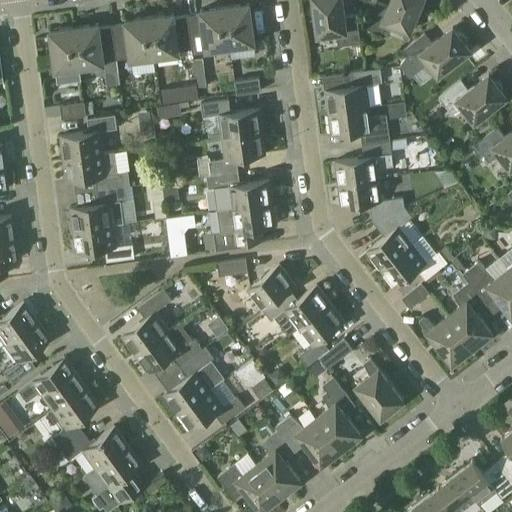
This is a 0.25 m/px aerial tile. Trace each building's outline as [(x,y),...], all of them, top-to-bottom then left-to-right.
[(361,41),(357,14),(344,15),(342,0),(313,0),(318,34),(336,31),(339,44),(361,41)] [(367,27),(387,35),(394,24),(410,30),(422,0),(391,0),(389,6),(377,1),(367,27)] [(255,43),(249,3),(225,6),(230,46),(255,43)] [(201,13),(187,15),(191,48),(192,52),(207,51),(207,49),(230,46),(225,6),(201,10),(201,13)] [(174,13),(150,16),(155,56),(180,53),(179,50),(191,48),(187,15),(175,16),(174,13)] [(125,20),(126,23),(113,25),(117,58),(130,56),(131,59),(155,56),(150,16),(125,20)] [(99,27),(99,23),(75,27),(80,66),(104,63),(104,60),(117,58),(113,25),(99,27)] [(57,81),(81,78),(80,66),(75,27),(50,30),(55,70),(57,81)] [(470,49),(453,27),(433,42),(425,32),(403,49),(416,66),(428,60),(439,73),(470,49)] [(212,84),(207,57),(195,59),(199,86),(212,84)] [(326,88),(329,111),(369,105),(366,83),(383,81),(381,68),(353,71),(355,84),(326,88)] [(506,96),(489,74),(469,89),(461,78),(439,96),(452,113),(464,106),(475,120),(506,96)] [(235,80),(237,93),(261,90),(260,76),(235,80)] [(180,98),(197,97),(196,83),(160,85),(162,113),(181,113),(180,98)] [(201,103),(203,116),(219,113),(223,136),(263,130),(260,108),(231,112),(229,99),(201,103)] [(85,100),(60,104),(62,117),(87,114),(85,100)] [(371,116),(369,105),(329,111),(332,134),(361,130),(363,143),(390,139),(388,126),(387,114),(371,116)] [(89,131),(61,135),(64,158),(104,152),(104,151),(101,130),(117,128),(115,114),(88,118),(89,131)] [(484,153),(489,160),(500,153),(511,167),(511,166),(511,130),(506,136),(498,125),(472,145),(481,156),(484,153)] [(226,158),(210,160),(212,173),(239,170),(237,157),(266,153),(263,130),(223,136),(226,158)] [(364,156),(335,160),(338,182),(379,177),(377,167),(394,165),(390,139),(363,143),(364,156)] [(64,158),(67,180),(96,176),(97,189),(125,185),(130,185),(128,170),(118,171),(115,150),(104,151),(104,152),(64,158)] [(208,174),(209,188),(230,185),(232,206),(232,207),(272,202),(269,179),(240,183),(239,170),(212,173),(208,174)] [(382,199),(379,177),(338,182),(341,205),(370,201),(373,220),(405,206),(403,196),(382,199)] [(99,202),(70,206),(73,229),(114,223),(124,222),(121,200),(127,199),(125,185),(97,189),(99,202)] [(246,228),(275,224),(272,202),(232,207),(232,206),(217,208),(220,232),(215,232),(216,245),(248,241),(246,228)] [(385,236),(367,250),(381,268),(413,243),(399,225),(412,215),(405,206),(373,220),(385,236)] [(187,254),(188,227),(195,227),(196,213),(171,212),(170,253),(187,254)] [(0,215),(0,237),(14,235),(11,214),(0,215)] [(133,243),(117,245),(114,223),(73,229),(76,251),(105,248),(107,261),(135,257),(133,243)] [(0,261),(17,260),(14,235),(0,237),(0,261)] [(426,261),(413,243),(381,268),(395,286),(418,268),(426,279),(448,261),(439,251),(426,261)] [(248,271),(246,258),(218,262),(219,275),(248,271)] [(280,263),(247,288),(272,320),(285,309),(294,302),(286,291),(296,284),(280,263)] [(496,278),(485,268),(469,280),(487,302),(497,294),(511,313),(511,273),(508,268),(496,278)] [(454,292),(461,305),(448,315),(472,346),(492,330),(476,311),(487,302),(469,280),(454,292)] [(402,296),(410,306),(430,291),(422,281),(402,296)] [(317,284),(294,302),(285,309),(299,327),(331,302),(317,284)] [(145,317),(122,334),(135,353),(168,329),(155,311),(172,299),(164,288),(138,307),(145,317)] [(0,337),(4,343),(36,319),(23,300),(0,317),(0,337)] [(345,320),(331,302),(299,327),(312,345),(299,355),(308,366),(319,357),(330,348),(322,338),(345,320)] [(420,319),(452,361),(472,346),(448,315),(436,325),(425,315),(420,319)] [(26,354),(50,337),(36,319),(4,343),(16,361),(3,370),(12,382),(34,365),(26,354)] [(168,329),(135,353),(149,371),(172,354),(180,365),(203,348),(194,337),(193,338),(180,321),(168,329)] [(345,337),(330,348),(319,357),(327,367),(331,365),(353,348),(345,337)] [(178,411),(211,387),(197,369),(214,357),(206,346),(203,348),(180,365),(188,375),(164,393),(178,411)] [(52,409),(85,385),(63,356),(17,389),(26,401),(39,391),(52,409)] [(249,383),(264,375),(255,357),(239,366),(249,383)] [(357,384),(381,416),(403,399),(371,357),(364,362),(371,374),(357,384)] [(328,408),(317,416),(341,447),(361,432),(345,412),(356,404),(334,375),(323,384),(328,390),(321,395),(328,408)] [(83,431),(75,421),(99,404),(85,385),(52,409),(65,427),(51,436),(60,448),(83,431)] [(178,411),(191,429),(215,412),(222,422),(245,406),(237,395),(223,404),(211,387),(178,411)] [(0,423),(8,435),(23,424),(4,398),(0,400),(0,423)] [(306,442),(321,462),(341,447),(317,416),(305,426),(291,414),(276,425),(278,429),(295,451),(306,442)] [(54,454),(61,462),(67,458),(68,459),(81,449),(94,467),(127,443),(114,425),(90,442),(83,431),(60,448),(61,449),(54,454)] [(511,428),(501,437),(511,450),(500,458),(511,473),(511,428)] [(295,451),(278,429),(263,440),(270,453),(257,463),(281,494),(289,487),(293,487),(296,485),(297,481),(300,479),(285,459),(295,451)] [(127,443),(94,467),(107,485),(91,497),(99,508),(103,505),(106,510),(143,484),(132,468),(141,461),(127,443)] [(503,496),(511,489),(511,484),(495,462),(483,471),(473,458),(456,472),(475,498),(476,497),(480,503),(498,489),(503,496)] [(281,494),(257,463),(244,473),(234,463),(218,475),(235,497),(246,489),(261,509),(264,506),(268,506),(271,504),(272,500),(281,494)] [(456,472),(439,485),(458,511),(475,498),(456,472)] [(432,511),(456,511),(458,511),(439,485),(422,498),(432,511)] [(404,511),(432,511),(422,498),(404,511)]
